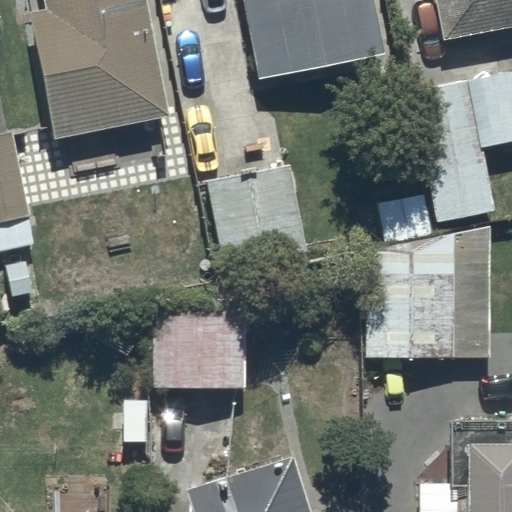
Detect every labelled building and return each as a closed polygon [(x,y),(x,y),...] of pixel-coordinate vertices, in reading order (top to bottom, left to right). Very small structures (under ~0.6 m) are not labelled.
[(167,126),(140,0),(36,0),(40,19),(22,23),(49,151),(167,126)] [(385,61),(372,0),(235,0),(254,88),(385,61)] [(511,36),(511,0),(429,0),(440,51),(511,36)] [(494,219),(480,158),(511,151),(511,79),(407,100),(434,232),(494,219)] [(0,259),(34,252),(12,142),(0,143),(0,259)] [(302,261),(285,172),(202,189),(219,278),(302,261)] [(487,369),(488,231),(365,259),(363,365),(487,369)] [(149,310),(148,398),(242,399),(242,311),(149,310)] [(511,511),(511,425),(458,426),(458,432),(443,432),(442,490),(415,490),(414,511),(511,511)] [(304,511),(290,466),(231,485),(228,476),(205,483),(208,492),(178,502),(180,511),(304,511)]
